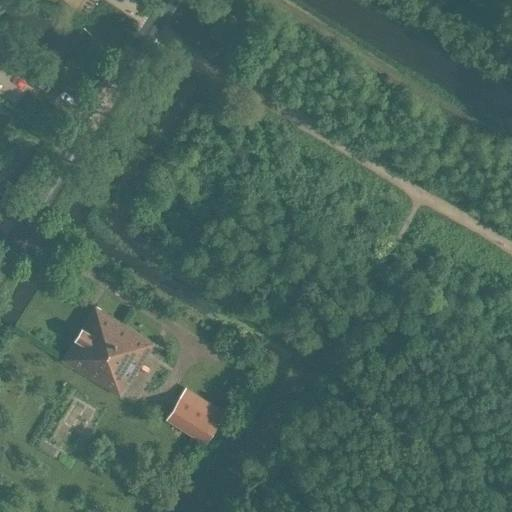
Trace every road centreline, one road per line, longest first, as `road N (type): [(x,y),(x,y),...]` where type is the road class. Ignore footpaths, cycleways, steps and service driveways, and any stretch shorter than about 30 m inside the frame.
road 1 (track): [(511,246),(155,24)]
road 2 (unclassified): [(0,267),(171,0)]
